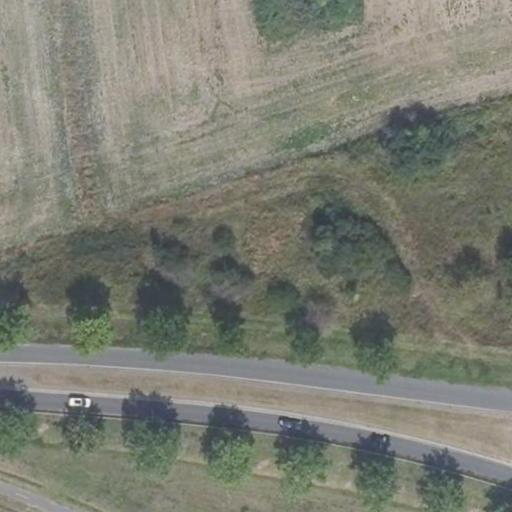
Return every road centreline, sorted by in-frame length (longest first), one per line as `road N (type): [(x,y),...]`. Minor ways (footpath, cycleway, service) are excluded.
road 1 (primary): [(0,400),(276,425),(511,479)]
road 2 (primary): [(511,404),(281,375),(0,356)]
